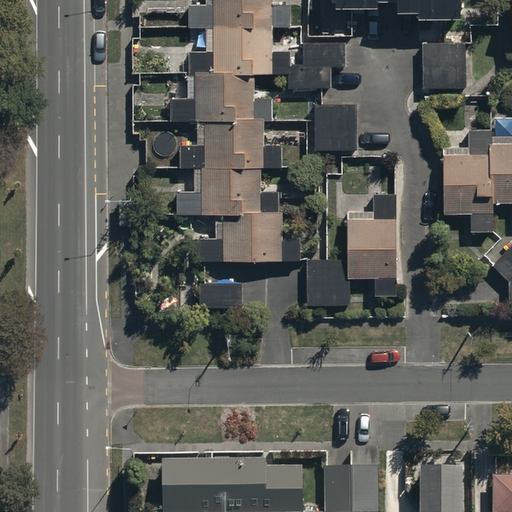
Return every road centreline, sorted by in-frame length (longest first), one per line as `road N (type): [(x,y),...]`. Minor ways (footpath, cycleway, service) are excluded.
road 1 (residential): [(511,381),(58,387)]
road 2 (primary): [(59,0),(58,387)]
road 3 (primary): [(58,387),(57,511)]
